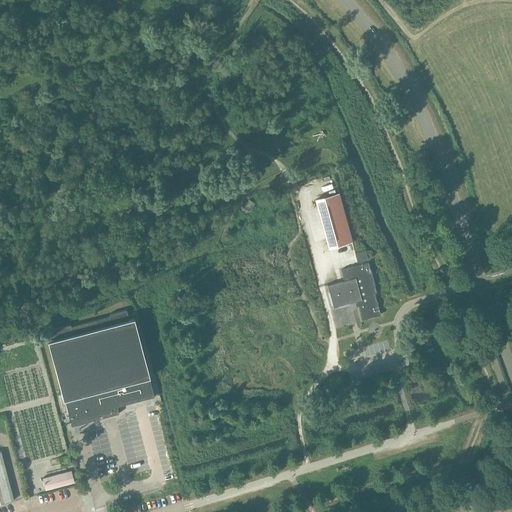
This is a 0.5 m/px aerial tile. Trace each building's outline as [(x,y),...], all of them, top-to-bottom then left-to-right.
[(261,35),(252,43),(259,51),(268,42),(261,35)] [(339,193),(315,199),(329,247),(329,248),(352,242),(339,193)] [(249,200),(244,209),(250,212),(255,203),(249,200)] [(367,259),(364,251),(355,253),(357,262),(367,259)] [(374,302),(374,298),(372,293),(376,292),(368,262),(341,270),(344,281),(327,286),(333,308),(337,307),(356,302),(357,307),(361,322),(378,317),(374,302)] [(53,340),(47,341),(62,396),(63,400),(64,400),(71,426),(118,413),(116,407),(154,397),(149,377),(150,377),(134,318),(129,319),(127,312),(127,310),(110,314),(110,316),(108,316),(79,324),(71,326),(71,324),(50,330),(53,340)] [(295,311),(281,315),(282,321),(296,318),(295,311)] [(271,317),(257,320),(260,333),(274,330),(271,317)] [(296,318),(282,321),(284,327),(298,324),(296,318)] [(298,324),(284,327),(286,334),(299,330),(298,324)] [(238,325),(224,328),(227,341),(241,338),(238,325)] [(274,330),(260,333),(264,346),(277,343),(274,330)] [(299,330),(286,334),(287,340),(301,337),(299,330)] [(214,331),(200,334),(203,347),(217,344),(214,331)] [(301,337),(287,340),(289,347),(303,343),(301,337)] [(241,338),(227,341),(230,354),(244,351),(241,338)] [(277,343),(264,346),(265,352),(279,349),(277,343)] [(303,343),(289,347),(290,353),(304,350),(303,343)] [(217,344),(203,347),(207,360),(220,356),(217,344)] [(279,349),(265,352),(267,359),(281,355),(279,349)] [(304,350),(290,353),(292,359),(306,356),(304,350)] [(244,351),(230,354),(233,367),(247,364),(244,351)] [(281,355),(267,359),(268,365),(282,362),(281,355)] [(220,356),(207,360),(210,373),(224,369),(220,356)] [(306,356),(292,359),(293,366),(307,362),(306,356)] [(282,362),(268,365),(270,372),(284,368),(282,362)] [(247,364),(233,367),(236,380),(250,376),(247,364)] [(224,369),(210,373),(213,386),(227,382),(224,369)] [(0,503),(13,500),(0,452),(0,503)] [(43,478),(46,490),(74,482),(71,470),(43,478)]
